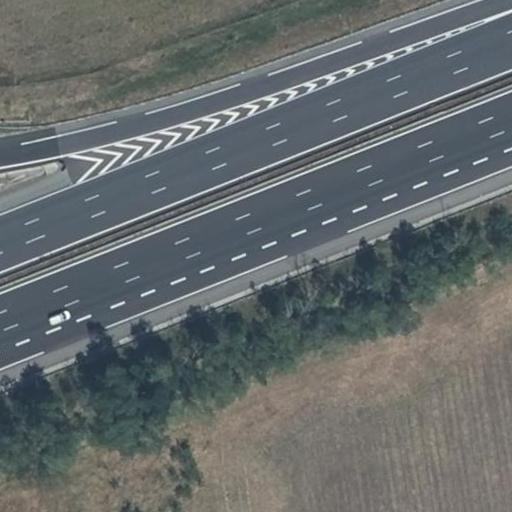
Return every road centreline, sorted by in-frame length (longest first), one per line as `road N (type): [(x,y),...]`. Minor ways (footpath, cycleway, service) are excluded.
road 1 (motorway): [(0,322),(511,117)]
road 2 (motorway): [(511,41),(0,241)]
road 3 (motorway): [(511,13),(485,14),(131,125),(0,155)]
